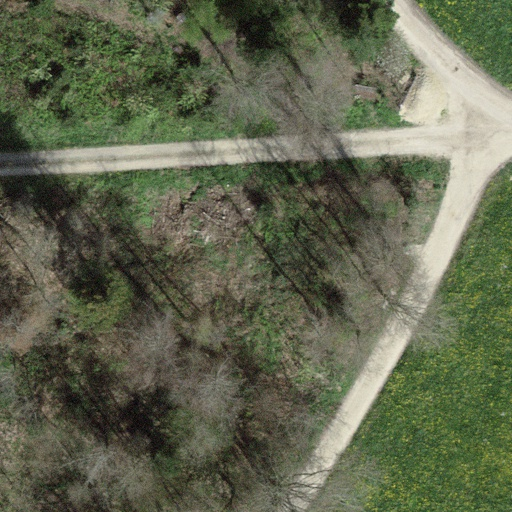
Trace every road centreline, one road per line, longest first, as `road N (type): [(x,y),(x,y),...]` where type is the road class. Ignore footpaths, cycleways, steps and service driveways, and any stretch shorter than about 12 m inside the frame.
road 1 (track): [(192,511),(423,151)]
road 2 (track): [(423,151),(0,171)]
road 3 (track): [(423,151),(423,86),(362,0)]
